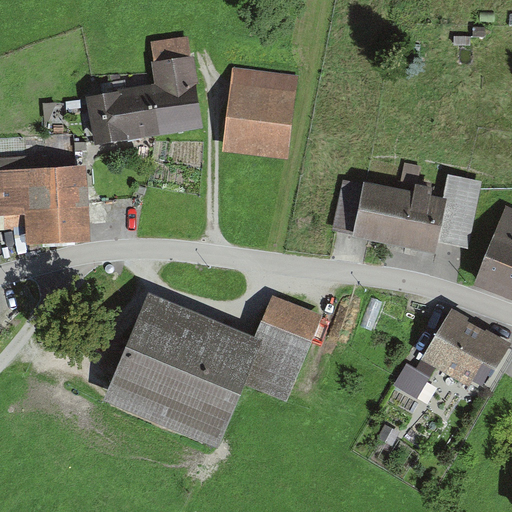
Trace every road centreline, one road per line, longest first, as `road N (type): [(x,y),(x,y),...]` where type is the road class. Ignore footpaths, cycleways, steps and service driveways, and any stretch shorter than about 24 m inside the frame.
road 1 (residential): [(0,275),(145,249),(442,289),(511,312)]
road 2 (track): [(66,258),(68,268),(32,326),(0,363)]
